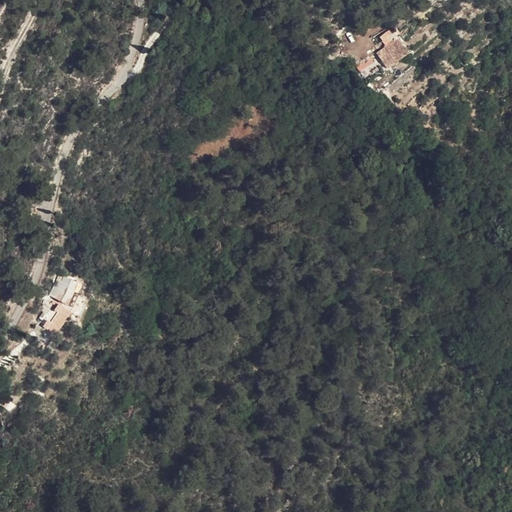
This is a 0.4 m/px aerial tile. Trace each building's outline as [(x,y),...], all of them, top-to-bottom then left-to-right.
[(387,47),(379,53),(381,57),(387,68),(407,51),(395,33),(387,43),(387,47)] [(362,73),(381,57),(379,53),(372,59),(370,56),(357,66),(362,73)] [(60,307),(68,311),(79,291),(71,287),(60,307)] [(73,314),(75,315),(86,295),(79,291),(68,311),(73,314)] [(86,295),(75,315),(82,319),(93,298),(86,295)] [(73,314),(71,317),(80,323),(82,319),(75,315),(73,314)] [(64,345),(80,323),(71,317),(54,338),(64,345)]
